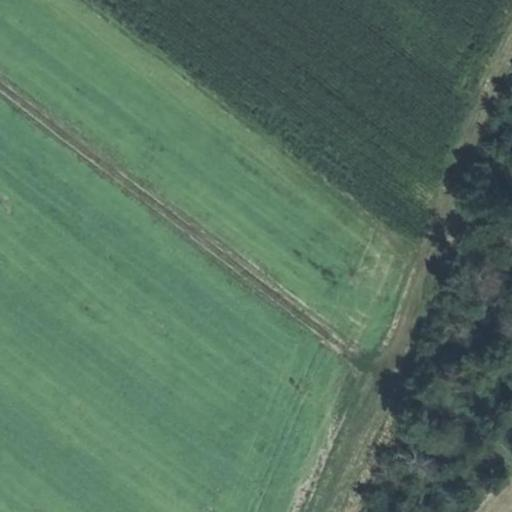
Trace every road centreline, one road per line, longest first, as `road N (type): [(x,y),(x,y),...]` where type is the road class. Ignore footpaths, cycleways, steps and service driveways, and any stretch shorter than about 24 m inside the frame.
road 1 (track): [(0,89),(377,378),(511,444)]
road 2 (track): [(511,68),(459,228),(377,378),(319,511)]
